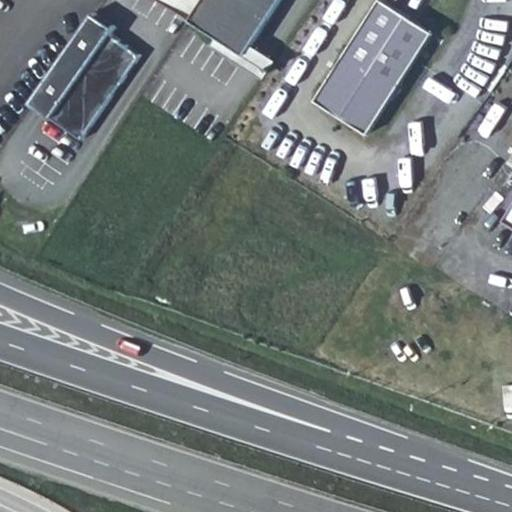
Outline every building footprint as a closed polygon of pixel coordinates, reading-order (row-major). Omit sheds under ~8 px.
[(173,0),(172,2),(223,34),(242,46),(248,37),(257,43),(283,0),(173,0)] [(394,0),(382,0),(322,96),(374,128),(438,28),(394,0)] [(114,30),(94,16),(31,107),(83,143),(142,59),(109,36),(114,30)] [(223,34),(217,45),(269,77),(283,58),(257,43),(252,52),(242,46),(223,34)] [(248,37),(242,46),(252,52),(257,43),(248,37)]
